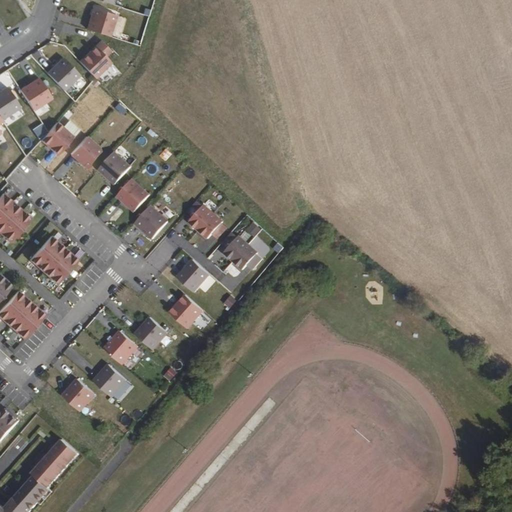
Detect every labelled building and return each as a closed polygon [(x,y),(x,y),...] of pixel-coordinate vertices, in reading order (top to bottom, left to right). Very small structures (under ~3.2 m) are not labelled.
[(95,9),(88,30),(110,37),(117,16),(95,9)] [(102,42),(80,63),(96,80),(112,63),(106,57),(112,51),(102,42)] [(64,59),(47,74),(64,91),(80,76),(64,59)] [(40,79),(20,92),(33,111),(52,99),(40,79)] [(0,118),(2,121),(21,109),(8,88),(0,93),(0,118)] [(57,123),(41,141),(59,156),(74,138),(57,123)] [(87,138),(71,155),(88,170),(103,153),(87,138)] [(160,157),(167,161),(173,153),(165,148),(160,157)] [(132,167),(116,152),(100,170),(117,185),(132,167)] [(151,195),(134,180),(119,197),(136,212),(151,195)] [(13,204),(4,195),(0,198),(0,212),(3,215),(13,204)] [(195,217),(204,207),(199,203),(189,213),(195,217)] [(23,212),(13,204),(3,215),(12,224),(23,212)] [(200,231),(215,214),(205,206),(204,207),(195,217),(190,222),(200,231)] [(169,223),(151,207),(136,224),(154,239),(169,223)] [(32,220),(23,212),(12,224),(22,232),(32,220)] [(225,223),(215,214),(200,231),(210,239),(214,234),(223,224),(225,223)] [(12,224),(3,215),(0,218),(0,234),(1,235),(12,224)] [(255,237),(261,228),(253,222),(247,231),(255,237)] [(22,232),(12,224),(1,235),(11,244),(22,232)] [(229,228),(223,224),(214,234),(220,239),(229,228)] [(229,248),(239,238),(233,233),(224,243),(229,248)] [(235,262),(250,245),(240,236),(239,238),(229,248),(225,253),(235,262)] [(52,237),(41,249),(55,261),(66,249),(52,237)] [(278,242),(274,249),(282,253),(286,247),(278,242)] [(259,253),(250,245),(235,262),(244,270),(249,265),(258,254),(259,253)] [(55,261),(41,249),(32,261),(45,273),(55,261)] [(66,249),(55,261),(69,274),(80,261),(66,249)] [(263,259),(258,254),(249,265),(254,269),(263,259)] [(55,261),(45,273),(58,285),(69,274),(55,261)] [(196,293),(211,275),(195,261),(179,279),(196,293)] [(0,275),(0,296),(3,299),(13,287),(0,275)] [(22,316),(33,304),(19,293),(9,304),(22,316)] [(231,295),(226,305),(233,310),(239,300),(231,295)] [(189,328),(204,310),(187,296),(172,314),(189,328)] [(22,316),(9,304),(0,313),(0,317),(11,328),(22,316)] [(46,316),(33,304),(22,316),(35,328),(46,316)] [(35,328),(22,316),(11,328),(25,340),(35,328)] [(137,335),(154,351),(170,334),(152,318),(137,335)] [(106,350),(123,365),(139,347),(122,332),(106,350)] [(95,382),(113,398),(128,381),(110,366),(95,382)] [(172,367),(165,376),(173,382),(180,373),(172,367)] [(64,397),(82,413),(97,396),(79,380),(64,397)] [(0,418),(0,425),(10,434),(21,422),(7,410),(0,418)] [(0,445),(10,434),(0,425),(0,445)] [(35,511),(48,497),(46,495),(75,461),(59,447),(28,484),(30,486),(7,511),(35,511)]
